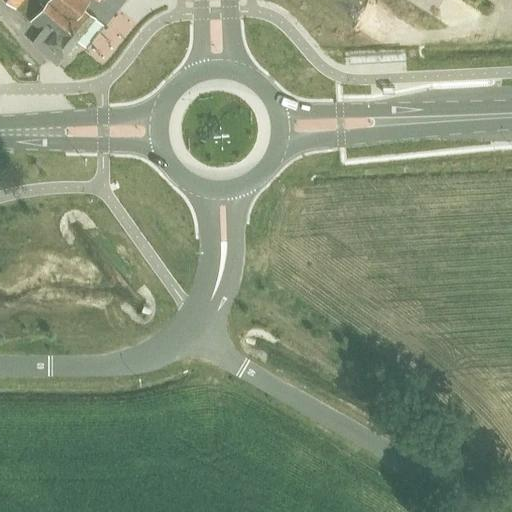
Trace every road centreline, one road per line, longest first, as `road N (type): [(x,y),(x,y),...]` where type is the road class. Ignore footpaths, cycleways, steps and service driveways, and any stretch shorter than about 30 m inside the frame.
road 1 (unclassified): [(478,511),(382,443),(243,367),(198,327)]
road 2 (unclassified): [(0,367),(115,364),(198,327)]
road 3 (primary): [(435,120),(392,110),(277,109)]
road 4 (primary): [(279,147),(435,120)]
road 5 (primary): [(159,111),(52,121),(7,134)]
road 6 (primary): [(7,134),(160,149)]
road 7 (unclassified): [(242,187),(228,286),(198,327)]
road 8 (unclassified): [(198,327),(209,251),(204,190)]
